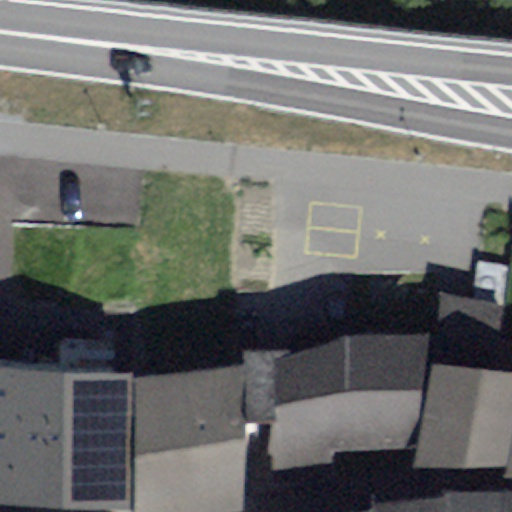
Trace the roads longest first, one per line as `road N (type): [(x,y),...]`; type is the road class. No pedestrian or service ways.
road 1 (primary): [(511,98),(0,32)]
road 2 (residential): [(511,486),(354,495),(262,511)]
